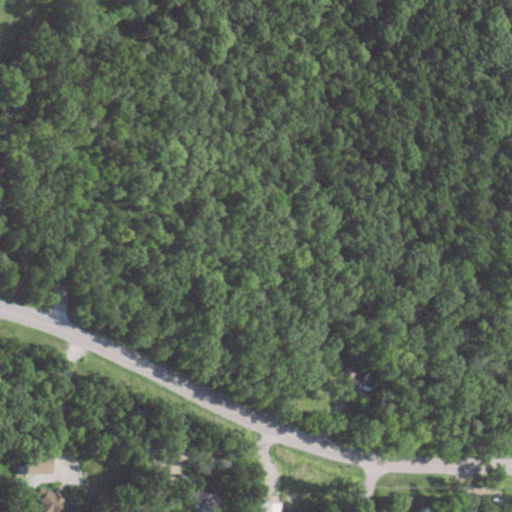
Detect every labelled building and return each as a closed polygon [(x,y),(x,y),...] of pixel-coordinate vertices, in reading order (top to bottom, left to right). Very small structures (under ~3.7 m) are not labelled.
[(1,108),(18,108),(18,84),(1,84),(1,108)] [(319,357),(348,369),(355,354),(325,341),(319,357)] [(19,473),(47,473),(47,453),(19,453),(19,473)] [(181,498),(206,511),(214,498),(188,485),(181,498)] [(56,511),(56,492),(33,492),(33,511),(56,511)]
